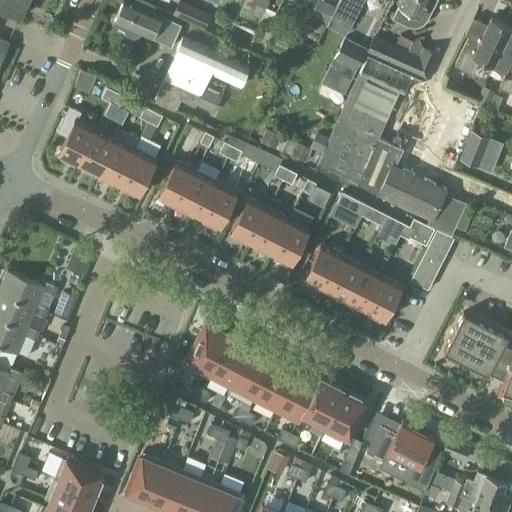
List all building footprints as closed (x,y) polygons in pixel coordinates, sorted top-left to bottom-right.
[(0,0),(0,7),(19,16),(26,0),(0,0)] [(129,0),(122,0),(112,24),(123,28),(123,29),(125,34),(132,36),(136,35),(138,32),(151,38),(151,37),(171,46),(181,23),(161,14),(129,0)] [(338,0),(331,14),(351,24),(363,0),(338,0)] [(395,12),(391,19),(408,27),(412,28),(416,28),(419,27),(423,26),(426,23),(428,20),(437,0),(400,0),(398,6),(399,6),(396,13),(395,12)] [(204,28),(210,15),(179,1),(173,14),(204,28)] [(492,64),(511,26),(490,16),(478,41),(467,35),(453,64),(472,73),(477,63),(480,65),(482,59),(492,64)] [(511,26),(492,64),(502,69),(500,74),(503,76),(498,86),(511,92),(511,26)] [(240,86),(249,65),(180,35),(152,96),(176,107),(179,100),(194,106),(195,105),(212,112),(219,96),(202,89),(209,73),(240,86)] [(366,52),(425,78),(436,54),(422,47),(419,55),(373,35),(366,52)] [(352,78),(366,48),(344,37),(329,67),(352,78)] [(356,183),(377,137),(405,75),(365,56),(317,164),(356,183)] [(106,85),(100,96),(109,100),(115,90),(106,85)] [(115,90),(109,100),(118,105),(123,94),(115,90)] [(144,105),(139,116),(148,120),(153,109),(144,105)] [(69,106),(57,130),(66,135),(57,152),(77,162),(95,127),(76,118),(80,111),(69,106)] [(153,109),(148,120),(156,125),(162,114),(153,109)] [(95,127),(77,162),(97,172),(115,137),(95,127)] [(478,166),(490,136),(470,128),(458,158),(478,166)] [(204,130),(199,141),(208,145),(213,135),(204,130)] [(115,137),(97,172),(116,182),(134,147),(115,137)] [(377,137),(356,183),(376,192),(376,191),(429,217),(425,224),(450,234),(453,226),(462,230),(469,213),(461,210),(465,202),(443,193),(445,189),(395,164),(403,148),(377,137)] [(224,140),(218,151),(227,155),(233,144),(224,140)] [(233,144),(227,155),(236,160),(241,149),(233,144)] [(134,147),(116,182),(136,192),(154,157),(134,147)] [(175,159),(158,194),(178,205),(195,170),(175,159)] [(278,163),(273,174),(282,178),(287,167),(278,163)] [(287,167),(282,178),(291,183),(296,172),(287,167)] [(195,170),(178,205),(197,214),(215,179),(195,170)] [(307,177),(301,188),(310,192),(316,182),(307,177)] [(215,179),(197,214),(217,225),(235,190),(215,179)] [(247,196),(230,231),(250,241),(267,206),(247,196)] [(358,197),(352,209),(361,214),(367,202),(358,197)] [(367,202),(361,214),(370,218),(376,206),(367,202)] [(267,206),(250,241),(270,252),(287,217),(267,206)] [(287,217),(270,252),(289,261),(307,226),(287,217)] [(396,218),(390,229),(399,233),(405,223),(396,218)] [(405,223),(399,233),(408,238),(414,227),(405,223)] [(427,288),(454,236),(435,228),(409,279),(427,288)] [(321,243),(303,278),(323,288),(341,253),(321,243)] [(341,253),(323,288),(342,298),(360,263),(341,253)] [(360,263),(342,298),(361,307),(379,273),(360,263)] [(6,269),(0,282),(0,292),(34,306),(36,302),(41,289),(54,294),(58,285),(44,280),(43,284),(6,269)] [(379,273),(361,307),(382,318),(399,283),(379,273)] [(0,318),(25,328),(27,324),(32,311),(45,317),(49,307),(36,302),(34,306),(0,292),(0,318)] [(463,311),(443,350),(487,372),(507,334),(463,311)] [(0,318),(0,344),(15,351),(27,355),(34,338),(36,339),(38,334),(40,329),(27,324),(25,328),(0,318)] [(208,374),(228,334),(205,322),(185,362),(208,374)] [(230,385),(250,346),(228,334),(208,374),(230,385)] [(253,397),(273,357),(250,346),(230,385),(253,397)] [(511,349),(496,390),(511,396),(511,349)] [(275,408),(295,369),(273,357),(253,397),(275,408)] [(0,367),(0,389),(0,388),(6,375),(19,380),(23,371),(9,366),(7,370),(0,367)] [(299,416),(318,380),(317,380),(295,369),(275,408),(298,420),(300,416),(299,416)] [(322,428),(342,388),(319,376),(317,380),(318,380),(299,416),(300,416),(322,428)] [(196,396),(202,386),(193,381),(187,392),(196,396)] [(211,390),(202,386),(196,396),(205,401),(211,390)] [(0,399),(10,403),(12,398),(14,394),(0,388),(0,389),(0,399)] [(345,440),(365,400),(342,388),(322,428),(345,440)] [(211,394),(209,405),(233,410),(235,399),(211,394)] [(179,417),(184,406),(175,402),(170,414),(179,417)] [(241,419),(247,409),(238,404),(232,415),(241,419)] [(193,410),(184,406),(179,417),(189,421),(193,410)] [(256,413),(247,409),(241,419),(250,424),(256,413)] [(441,448),(430,442),(434,434),(402,417),(395,430),(385,424),(370,452),(382,458),(386,451),(414,466),(407,480),(425,489),(441,448)] [(216,436),(220,425),(211,421),(206,432),(216,436)] [(230,429),(220,425),(216,436),(225,440),(230,429)] [(286,442),(292,431),(282,427),(277,438),(286,442)] [(300,436),(292,431),(286,442),(295,447),(300,436)] [(238,434),(234,445),(243,449),(248,438),(238,434)] [(447,436),(442,450),(463,459),(468,447),(460,443),(461,440),(448,435),(447,436)] [(352,436),(348,447),(357,451),(362,440),(352,436)] [(353,462),(357,451),(348,447),(343,458),(353,462)] [(19,450),(15,460),(27,464),(31,455),(19,450)] [(146,498),(163,458),(143,450),(126,490),(146,498)] [(102,472),(61,455),(53,475),(94,492),(102,472)] [(165,506),(182,466),(163,458),(146,498),(165,506)] [(348,473),(353,462),(343,458),(338,469),(348,473)] [(12,469),(23,474),(27,464),(15,460),(12,469)] [(295,477),(300,465),(291,462),(286,473),(295,477)] [(34,478),(38,469),(27,464),(23,474),(34,478)] [(309,469),(300,465),(295,477),(305,481),(309,469)] [(179,511),(184,511),(200,473),(182,466),(165,506),(179,511)] [(206,511),(219,481),(200,473),(184,511),(206,511)] [(500,492),(504,483),(484,474),(480,483),(466,477),(464,482),(454,478),(450,490),(502,511),(509,495),(500,492)] [(85,511),(94,492),(53,475),(43,500),(73,511),(85,511)] [(332,495),(337,484),(327,480),(322,492),(332,495)] [(229,511),(239,489),(219,481),(206,511),(229,511)] [(346,488),(337,484),(332,495),(341,499),(346,488)] [(501,511),(502,511),(440,486),(439,487),(449,491),(445,501),(461,507),(459,511),(501,511)] [(0,510),(3,511),(7,511),(11,504),(0,499),(0,510)] [(363,511),(369,511),(373,503),(364,499),(359,510),(363,511)] [(73,511),(43,500),(38,511),(73,511)] [(280,511),(281,511),(261,503),(257,511),(280,511)] [(380,511),(382,507),(373,503),(369,511),(380,511)] [(439,511),(427,507),(428,507),(419,503),(414,511),(439,511)]
